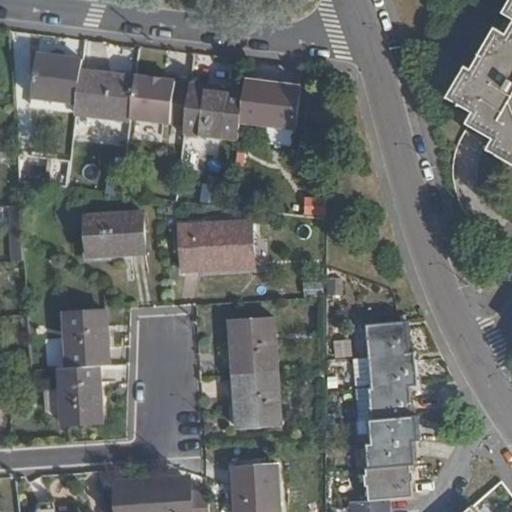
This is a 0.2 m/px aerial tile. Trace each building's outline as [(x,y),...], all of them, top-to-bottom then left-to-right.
[(511,8),(477,69),(472,66),(453,98),(478,113),(473,121),(500,137),(494,148),(511,159),(511,8)] [(83,69),(85,57),(40,51),(34,94),(79,101),(83,69)] [(133,116),(137,77),(83,69),(79,101),(78,110),(133,117),(133,116)] [(192,86),(193,80),(138,73),(137,77),(133,116),(187,123),(192,86)] [(299,126),(305,85),(249,78),(248,89),(244,120),(299,126)] [(244,120),(248,89),(229,87),(228,91),(192,86),(187,123),(187,129),(242,136),(244,120)] [(302,215),(323,216),(324,197),(302,197),(302,215)] [(146,251),(144,211),(88,214),(90,255),(146,251)] [(256,265),(254,220),(182,224),(183,269),(256,265)] [(109,363),(107,309),(68,311),(72,365),(100,363),(109,363)] [(281,370),(277,315),(234,317),(238,372),(281,370)] [(415,352),(412,319),(405,319),(371,322),(374,356),(415,352)] [(423,382),(420,352),(415,352),(374,356),(377,386),(414,383),(423,382)] [(103,420),(100,363),(72,365),(60,366),(64,422),(103,420)] [(0,399),(12,399),(10,369),(0,370),(0,399)] [(284,425),(281,370),(238,372),(241,427),(284,425)] [(417,416),(414,383),(377,386),(373,386),(376,419),(417,416)] [(425,439),(422,415),(417,416),(376,419),(373,419),(376,443),(420,439),(425,439)] [(421,462),(420,439),(376,443),(370,443),(372,467),(417,462),(421,462)] [(280,511),(278,462),(234,464),(236,511),(280,511)] [(419,497),(417,462),(372,467),(370,467),(373,499),(393,498),(419,497)] [(210,511),(209,489),(192,489),(192,481),(173,482),(173,476),(116,480),(118,511),(210,511)] [(392,511),(394,511),(393,498),(373,499),(355,500),(355,511),(392,511)] [(485,511),(478,503),(467,511),(485,511)]
